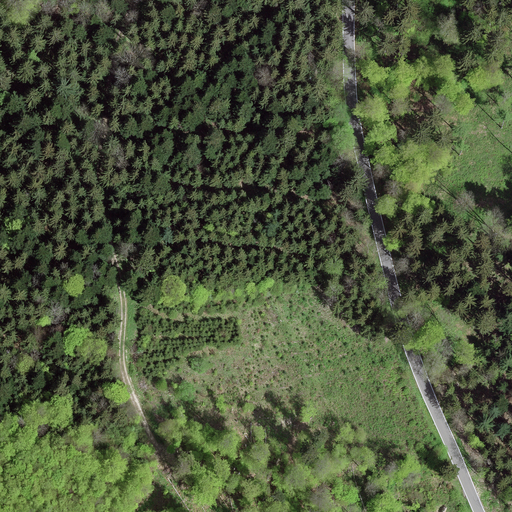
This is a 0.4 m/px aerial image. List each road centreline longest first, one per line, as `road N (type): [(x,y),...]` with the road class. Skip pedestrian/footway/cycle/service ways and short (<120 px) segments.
road 1 (tertiary): [(481,511),(412,357),(368,188),(349,91),(348,0)]
road 2 (track): [(138,0),(116,48),(100,156),(103,224),(122,314),(119,357),(157,465)]
